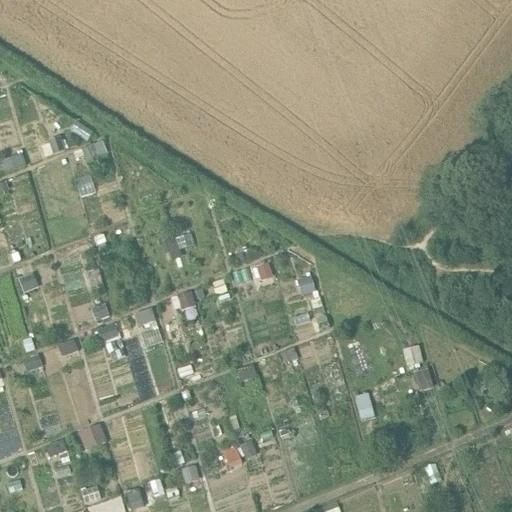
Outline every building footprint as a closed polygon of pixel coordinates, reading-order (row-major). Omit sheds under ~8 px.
[(60,137),(39,145),(44,158),(64,150),(60,137)] [(103,142),(83,150),(87,162),(108,153),(103,142)] [(22,155),(6,161),(10,172),(26,166),(22,155)] [(6,182),(0,184),(0,192),(9,189),(6,182)] [(176,239),(167,242),(170,252),(179,249),(176,239)] [(243,252),(236,255),(239,263),(246,260),(243,252)] [(259,279),(271,275),(268,265),(256,269),(259,279)] [(23,295),(34,290),(28,277),(17,282),(23,295)] [(312,277),(299,281),(303,295),(316,291),(312,277)] [(203,289),(197,292),(199,299),(205,296),(203,289)] [(192,293),(178,298),(183,311),(197,307),(192,293)] [(105,304),(94,308),(99,321),(110,317),(105,304)] [(152,310),(136,316),(141,328),(156,321),(152,310)] [(327,317),(318,320),(321,329),(331,326),(327,317)] [(113,325),(98,331),(103,344),(119,337),(113,325)] [(30,340),(23,342),(27,354),(34,351),(30,340)] [(74,340),(59,347),(63,358),(79,351),(74,340)] [(284,353),(288,363),(299,359),(295,349),(284,353)] [(38,355),(24,361),(28,373),(43,367),(38,355)] [(254,366),(241,371),(245,382),(258,378),(254,366)] [(189,368),(175,372),(178,379),(191,375),(189,368)] [(426,371),(413,375),(419,392),(431,388),(426,371)] [(368,396),(354,399),(357,414),(372,411),(368,396)] [(101,426),(83,433),(89,448),(106,441),(101,426)] [(50,447),(54,457),(67,452),(63,442),(50,447)] [(252,442),(241,447),(247,460),(258,455),(252,442)] [(236,449),(225,453),(232,470),(243,465),(236,449)] [(434,464),(424,468),(431,485),(441,482),(434,464)] [(193,467),(180,471),(184,486),(198,482),(193,467)] [(137,490),(125,494),(130,511),(142,509),(137,490)]
